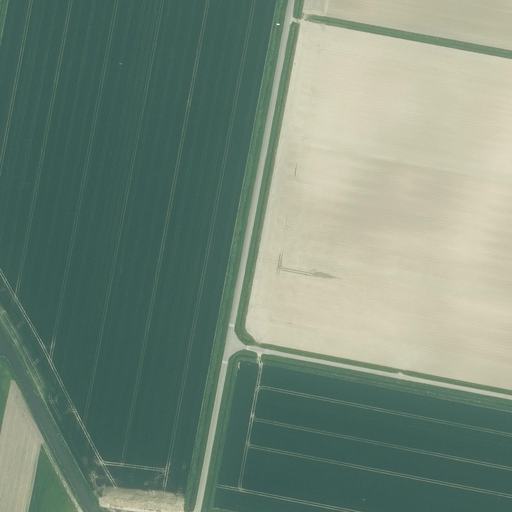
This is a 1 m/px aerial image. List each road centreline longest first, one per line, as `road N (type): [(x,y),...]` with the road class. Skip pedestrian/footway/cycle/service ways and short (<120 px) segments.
road 1 (tertiary): [(228,343),(291,0)]
road 2 (unclassified): [(511,397),(228,343)]
road 3 (tertiary): [(197,511),(228,343)]
